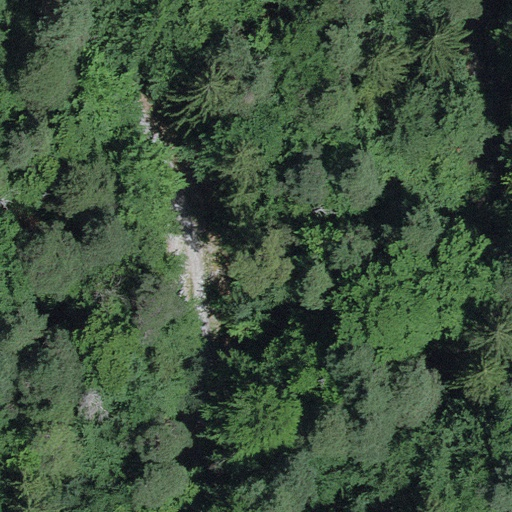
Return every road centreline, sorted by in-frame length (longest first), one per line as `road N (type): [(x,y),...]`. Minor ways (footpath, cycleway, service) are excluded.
road 1 (track): [(66,0),(156,144),(175,193),(194,389),(194,450),(181,511)]
road 2 (track): [(394,511),(416,468),(477,237),(482,0)]
